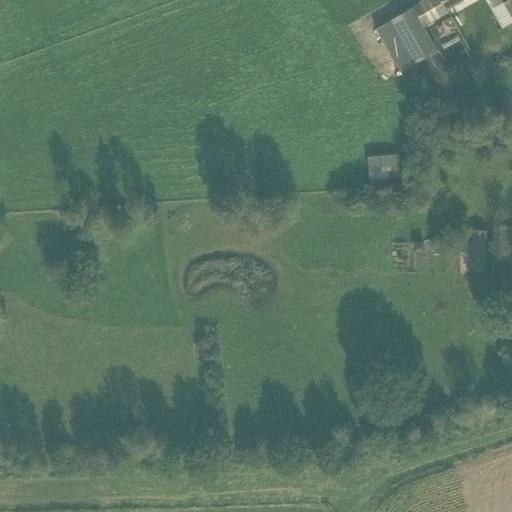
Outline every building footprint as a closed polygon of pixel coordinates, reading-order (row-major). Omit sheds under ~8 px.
[(440,0),(446,9),(461,0),(440,0)] [(511,0),(501,0),(511,17),(511,0)] [(415,63),(436,50),(411,8),(390,20),(415,63)] [(397,156),(368,160),(371,180),(399,176),(397,156)] [(484,230),(472,229),(471,269),(483,269),(484,230)]
